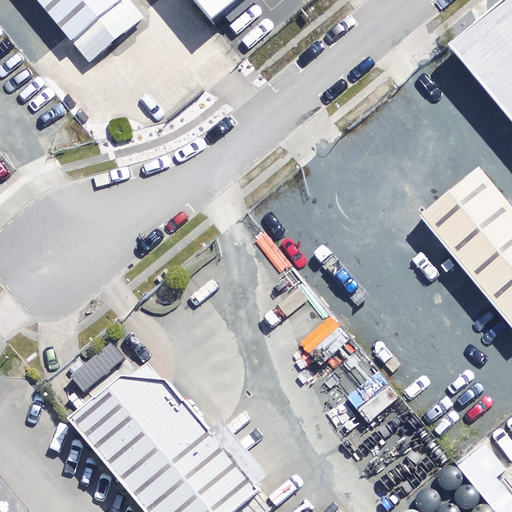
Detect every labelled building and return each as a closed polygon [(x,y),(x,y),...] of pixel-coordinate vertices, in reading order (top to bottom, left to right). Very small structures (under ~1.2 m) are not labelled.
[(130,14),(118,0),(29,0),(76,58),(130,14)] [(265,0),(202,0),(227,30),(265,0)] [(511,9),(454,56),(511,127),(511,9)] [(511,214),(486,183),(430,228),(511,329),(511,214)] [(475,415),(450,370),(411,391),(437,437),(475,415)] [(268,511),(269,511),(164,380),(95,436),(155,511),(268,511)] [(511,511),(511,498),(497,481),(481,495),(495,511),(511,511)]
